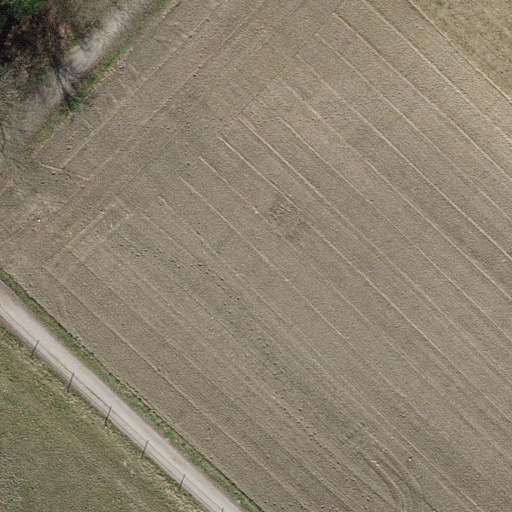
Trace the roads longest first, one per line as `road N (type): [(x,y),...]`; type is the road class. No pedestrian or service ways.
road 1 (track): [(231,511),(0,298)]
road 2 (track): [(146,0),(0,162)]
